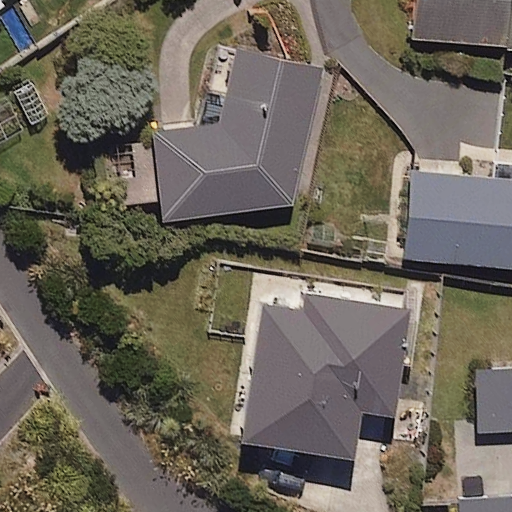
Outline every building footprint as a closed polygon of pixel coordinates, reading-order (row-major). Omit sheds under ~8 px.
[(511,0),(411,0),(409,32),(511,37),(511,0)] [(309,52),(228,38),(215,114),(149,120),(158,208),(290,195),(310,75),(309,52)] [(511,171),(409,164),(402,251),(511,259),(511,171)] [(404,297),(258,274),(234,427),(346,445),(354,398),(387,403),(404,297)] [(511,511),(511,359),(472,361),(474,424),(511,422),(511,441),(453,443),(455,511),(511,511)]
